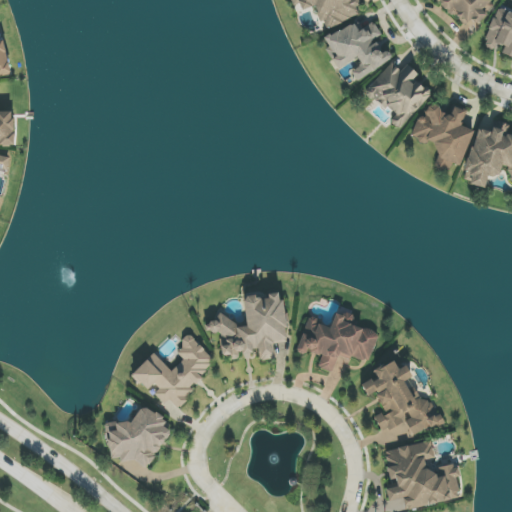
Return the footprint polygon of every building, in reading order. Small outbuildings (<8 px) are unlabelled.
[(292,0),(295,10),(316,4),(322,27),(361,17),(357,0),(292,0)] [(479,25),(495,3),(491,0),(434,0),(466,25),(471,19),(479,25)] [(502,54),(511,57),(511,14),(496,10),(485,44),(503,49),(502,54)] [(339,70),(355,60),(358,67),(350,72),(355,82),(390,61),(376,39),(381,35),(373,22),(362,30),(356,20),(322,41),(339,70)] [(0,76),(10,75),(4,41),(0,42),(0,76)] [(431,94),(414,79),(418,75),(407,65),(401,72),(391,63),(367,91),(396,117),(391,123),(400,130),(431,94)] [(469,129),(461,128),(464,108),(451,107),(450,111),(427,107),(425,117),(416,116),(413,141),(438,144),(434,169),(450,171),(451,164),(464,166),(469,129)] [(0,142),(13,142),(12,112),(0,112),(0,142)] [(479,128),(462,170),(467,172),(463,181),(483,189),(488,176),(497,179),(501,168),(511,172),(511,175),(510,181),(511,181),(511,132),(493,125),(490,133),(479,128)] [(0,168),(7,169),(10,156),(0,153),(0,168)] [(245,321),(207,322),(206,322),(210,334),(221,334),(221,359),(238,358),(238,354),(249,354),(258,351),(261,360),(285,352),(286,324),(284,318),(284,313),(278,294),(268,294),(268,297),(244,298),(245,321)] [(308,319),(296,352),(305,355),(306,351),(321,357),(317,367),(332,373),(339,356),(350,361),(352,357),(368,363),(379,333),(334,316),(330,327),(308,319)] [(154,354),(131,375),(147,391),(150,388),(165,404),(169,400),(177,409),(195,393),(190,388),(216,363),(189,334),(181,342),(185,346),(177,353),(184,360),(171,372),(154,354)] [(444,424),(443,420),(426,399),(416,402),(403,383),(411,378),(407,366),(398,369),(393,361),(384,366),(373,370),(376,379),(364,383),(362,384),(366,396),(375,393),(377,398),(387,414),(374,417),(376,422),(383,432),(396,427),(406,421),(407,426),(413,434),(444,424)] [(104,424),(111,459),(117,458),(123,462),(132,460),(148,469),(168,433),(166,420),(141,406),(133,421),(118,424),(115,422),(104,424)] [(385,450),(391,486),(386,487),(388,502),(404,499),(406,509),(460,500),(456,477),(460,477),(458,465),(430,470),(428,460),(434,459),(431,442),(385,450)]
